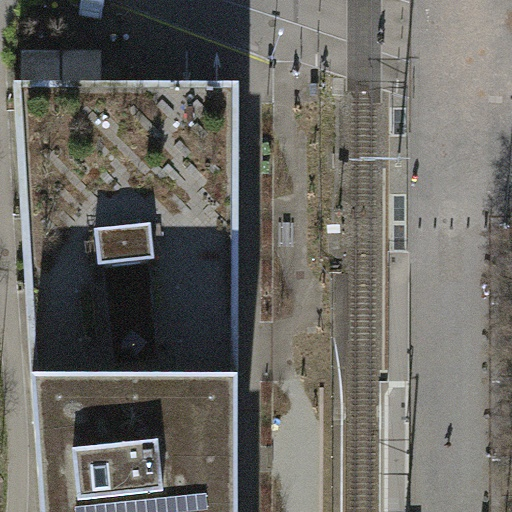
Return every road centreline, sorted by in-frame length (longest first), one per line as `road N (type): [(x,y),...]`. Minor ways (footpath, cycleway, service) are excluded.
road 1 (residential): [(444,511),(440,148)]
road 2 (residential): [(322,0),(439,43)]
